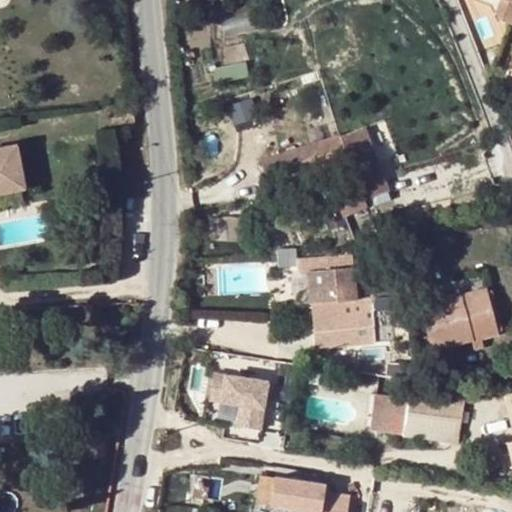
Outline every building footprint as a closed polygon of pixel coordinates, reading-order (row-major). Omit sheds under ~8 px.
[(511,0),(502,0),(498,15),(511,19),(511,0)] [(133,127),(131,102),(106,104),(108,129),(133,127)] [(386,118),(372,121),(378,142),(391,139),(386,118)] [(351,132),(260,162),(268,185),(359,155),(351,132)] [(0,190),(27,186),(19,146),(0,149),(0,190)] [(360,190),(338,200),(344,214),(366,204),(360,190)] [(297,200),(284,207),(295,225),(307,218),(297,200)] [(280,254),(282,269),(304,267),(303,252),(280,254)] [(355,267),(307,270),(310,304),(321,303),(325,346),(375,342),(372,300),(357,301),(355,267)] [(420,290),(425,306),(446,301),(442,284),(420,290)] [(446,301),(425,306),(413,310),(417,322),(428,320),(436,348),(471,339),(481,337),(498,333),(487,290),(446,301)] [(481,337),(471,339),(474,351),(484,348),(481,337)] [(268,380),(214,371),(210,396),(241,401),(238,424),(260,427),(268,380)] [(372,431),(388,432),(392,396),(376,394),(372,431)] [(410,398),(392,396),(388,432),(406,435),(410,398)] [(326,488),(275,480),(270,507),(302,511),(347,511),(350,499),(325,495),(326,488)]
